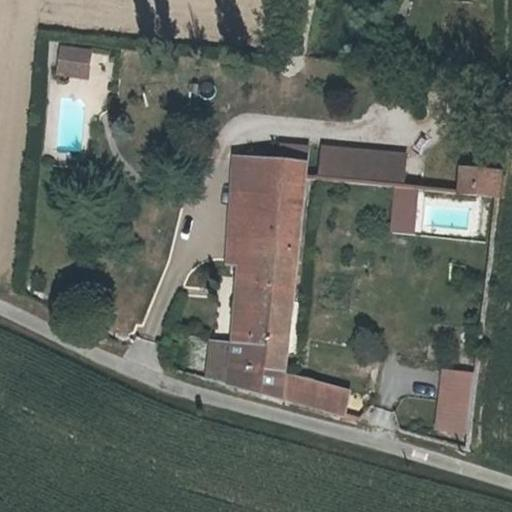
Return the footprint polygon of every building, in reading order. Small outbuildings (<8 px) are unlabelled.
[(71,56),(99,61),(101,48),(73,43),(71,56)] [(99,61),(71,56),(69,69),(97,74),(99,61)] [(413,161),(332,149),(327,179),(409,191),(413,161)] [(266,190),(245,349),(241,374),(286,379),(316,158),(290,152),(285,169),(269,166),(266,190)] [(269,166),(240,163),(236,185),(266,190),(269,166)] [(461,170),(456,199),(500,205),(504,180),(504,175),(461,170)] [(245,349),(266,190),(236,185),(224,260),(238,263),(229,347),(245,349)] [(203,382),(309,410),(315,385),(307,384),(306,389),(285,383),(286,379),(241,374),(245,349),(229,347),(209,344),(203,382)] [(477,390),(479,376),(445,374),(439,431),(472,435),(477,390)] [(352,394),(315,385),(309,410),(345,419),(352,394)] [(370,424),(392,429),(395,412),(374,408),(370,424)]
